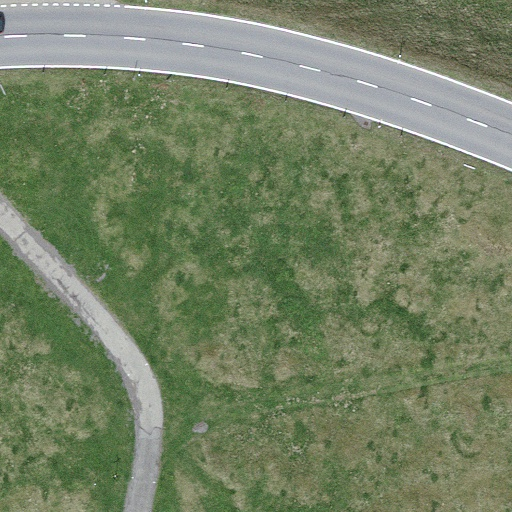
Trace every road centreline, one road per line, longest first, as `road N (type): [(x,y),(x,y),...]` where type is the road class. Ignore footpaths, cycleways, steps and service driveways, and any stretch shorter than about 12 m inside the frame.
road 1 (secondary): [(0,36),(146,38),(264,56),(511,136)]
road 2 (track): [(0,209),(134,356),(148,385),(149,426)]
